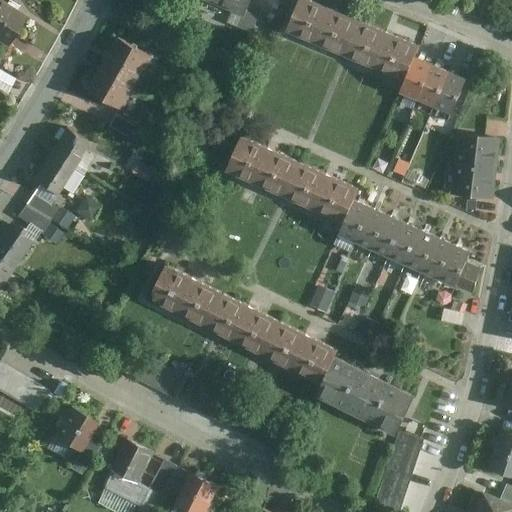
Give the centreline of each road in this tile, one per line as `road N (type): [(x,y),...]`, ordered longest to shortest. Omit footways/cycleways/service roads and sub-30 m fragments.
road 1 (residential): [(0,329),(341,511)]
road 2 (residential): [(435,511),(475,401),(511,213)]
road 3 (residential): [(98,0),(0,168)]
